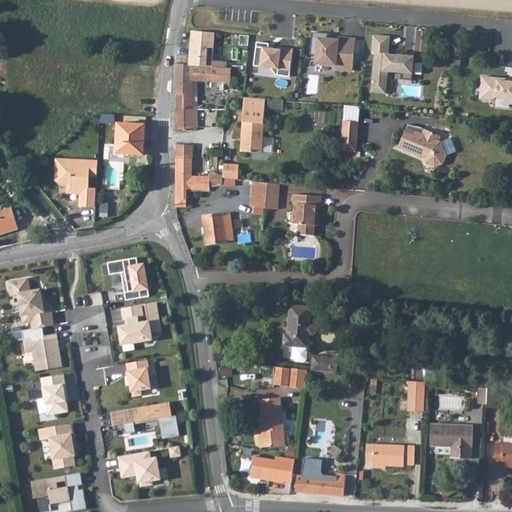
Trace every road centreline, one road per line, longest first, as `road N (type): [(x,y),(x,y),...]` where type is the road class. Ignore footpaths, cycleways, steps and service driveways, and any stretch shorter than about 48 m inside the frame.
road 1 (residential): [(192,278),(337,284),(345,199),(511,217)]
road 2 (residential): [(217,0),(511,27)]
road 3 (residential): [(192,278),(226,506)]
road 4 (residential): [(181,0),(165,73),(154,209)]
road 5 (residential): [(85,316),(83,375),(104,501),(116,511)]
road 6 (residential): [(226,506),(415,511)]
road 7 (residential): [(154,209),(113,235),(0,257)]
